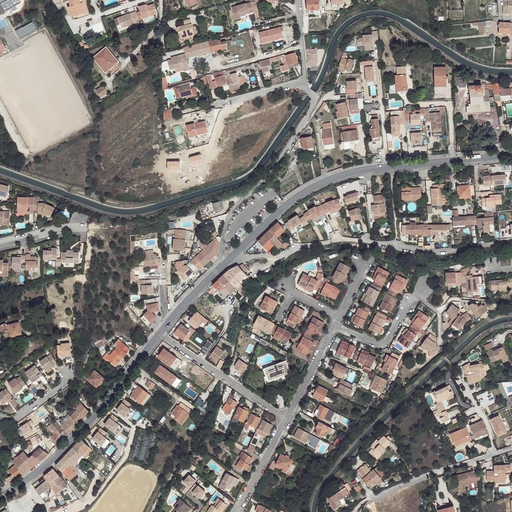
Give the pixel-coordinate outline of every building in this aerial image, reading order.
[(69,6),(72,17),(82,13),(81,9),(84,8),(81,0),(69,0),(71,6),(69,6)] [(232,7),(235,19),(241,18),(239,13),(244,11),(253,9),(252,6),(257,5),(255,0),(249,0),(251,2),(232,7)] [(306,0),(307,10),(320,10),(319,0),(306,0)] [(511,0),(503,0),(503,14),(511,13),(511,0)] [(141,11),(140,11),(142,18),(154,15),(152,10),(154,10),(156,9),(154,4),(148,6),(146,6),(145,5),(140,6),(141,11)] [(10,7),(2,11),(3,12),(2,12),(5,18),(13,13),(10,7)] [(136,11),(118,18),(121,28),(139,22),(136,11)] [(178,33),(180,38),(190,36),(195,35),(190,19),(183,21),(185,25),(177,27),(178,33)] [(499,22),(499,33),(511,34),(511,33),(511,22),(511,23),(499,22)] [(259,33),(262,43),(277,39),(276,37),(282,35),(281,31),(280,27),(259,33)] [(372,34),(363,35),(363,38),(359,38),(357,40),(358,45),(365,45),(369,44),(369,50),(374,49),(373,41),(378,40),(378,31),(372,32),(372,34)] [(0,57),(10,52),(6,44),(4,45),(0,38),(0,57)] [(209,43),(211,52),(222,49),(222,51),(228,50),(226,42),(221,43),(220,39),(208,42),(208,41),(206,41),(206,42),(207,44),(209,43)] [(191,53),(191,54),(199,51),(198,46),(197,44),(189,46),(190,50),(191,53)] [(93,58),(106,73),(118,62),(106,47),(93,58)] [(306,49),(306,67),(316,66),(317,62),(317,49),(306,49)] [(280,66),(282,71),(289,69),(289,68),(288,64),(297,62),(295,52),(285,55),(285,54),(270,58),(271,60),(282,57),(285,57),(286,60),(283,61),(284,65),(280,66)] [(189,69),(185,53),(173,56),(173,58),(171,59),(167,60),(169,69),(175,68),(183,66),(184,68),(185,70),(189,69)] [(342,58),(338,68),(345,71),(345,69),(350,71),(354,61),(349,59),(348,60),(342,58)] [(260,62),(262,67),(268,65),(272,64),(270,59),(260,62)] [(390,60),(389,67),(401,68),(402,61),(390,60)] [(373,67),(365,67),(366,82),(374,81),(373,67)] [(434,67),(434,84),(446,84),(446,79),(446,76),(446,67),(434,67)] [(210,82),(212,88),(227,84),(223,71),(214,74),(216,81),(210,82)] [(228,85),(230,91),(240,89),(239,85),(240,84),(238,79),(237,72),(227,75),(229,84),(228,85)] [(408,91),(406,74),(395,75),(396,92),(408,91)] [(460,85),(460,88),(466,87),(466,85),(469,84),(469,83),(474,83),(474,77),(465,78),(465,76),(459,77),(460,85)] [(346,90),(347,94),(351,94),(356,94),(355,89),(357,89),(356,80),(346,81),(347,90),(346,90)] [(178,88),(181,97),(185,95),(192,94),(191,88),(189,82),(185,83),(185,84),(183,85),(183,84),(180,84),(177,85),(178,86),(178,88)] [(466,106),(467,113),(472,113),(479,112),(490,111),(490,107),(490,103),(489,97),(489,95),(489,89),(493,88),(493,84),(486,85),(486,83),(481,83),(481,82),(476,82),(476,85),(469,86),(471,104),(468,104),(469,106),(466,106)] [(493,88),(494,101),(501,101),(501,100),(501,96),(510,95),(511,99),(511,98),(511,88),(500,89),(500,84),(493,84),(493,88)] [(96,90),(101,97),(107,93),(103,86),(96,90)] [(350,109),(351,110),(359,109),(358,99),(363,98),(362,93),(356,94),(351,94),(351,99),(350,99),(350,109)] [(324,101),(319,110),(321,111),(327,103),(324,101)] [(336,111),(338,119),(348,116),(345,102),(336,104),(338,111),(336,111)] [(412,110),(405,110),(406,121),(411,120),(411,125),(421,124),(420,114),(425,114),(424,108),(412,110)] [(429,108),(424,108),(426,121),(432,121),(433,129),(441,129),(440,112),(429,113),(429,108)] [(170,109),(163,111),(163,119),(171,117),(170,109)] [(405,110),(401,110),(401,115),(390,116),(392,134),(401,133),(400,125),(406,124),(406,121),(405,110)] [(378,115),(369,116),(370,119),(372,119),(373,128),(370,128),(371,138),(371,141),(376,141),(376,137),(380,137),(378,115)] [(186,125),(189,137),(197,135),(197,133),(207,130),(205,121),(194,124),(194,123),(186,125)] [(322,128),(325,149),(334,148),(331,122),(323,123),(323,128),(322,128)] [(342,128),(344,141),(349,140),(349,141),(358,140),(356,125),(342,128)] [(301,138),(303,149),(313,147),(311,136),(311,132),(304,133),(305,137),(301,138)] [(292,150),(286,160),(288,161),(290,158),(292,159),(296,152),(292,150)] [(483,176),(484,186),(507,184),(506,175),(483,176)] [(457,186),(458,198),(471,197),(469,185),(467,185),(467,182),(459,183),(459,186),(457,186)] [(0,195),(2,196),(2,194),(6,195),(9,187),(0,184),(0,195)] [(431,189),(432,205),(443,205),(443,197),(442,188),(444,188),(446,188),(446,184),(436,185),(436,188),(433,189),(431,189)] [(401,187),(402,199),(406,198),(406,200),(422,200),(421,189),(411,190),(411,186),(401,187)] [(348,196),(344,197),(346,204),(350,203),(349,201),(355,200),(358,199),(357,192),(347,195),(348,196)] [(371,205),(372,212),(374,212),(375,216),(378,216),(379,218),(386,218),(383,194),(373,195),(374,205),(371,205)] [(482,198),(482,206),(486,205),(486,208),(496,207),(496,204),(502,204),(501,194),(490,195),(490,198),(482,198)] [(18,197),(18,209),(23,209),(23,211),(27,212),(27,211),(27,207),(30,207),(30,211),(34,211),(34,210),(34,200),(34,198),(18,197)] [(307,220),(329,211),(333,219),(339,216),(336,209),(342,207),(337,197),(334,199),(333,198),(316,205),(315,204),(307,208),(308,211),(298,215),(297,213),(287,217),(289,221),(285,222),(288,230),(295,226),(296,229),(309,224),(307,220)] [(34,200),(34,210),(38,210),(38,212),(43,212),(46,214),(51,216),(55,208),(45,203),(38,203),(38,200),(34,200)] [(214,210),(214,211),(224,208),(222,201),(212,203),(213,207),(214,210)] [(194,208),(167,215),(169,220),(196,213),(194,208)] [(355,209),(348,211),(351,220),(358,218),(358,220),(362,219),(360,211),(356,213),(355,209)] [(10,212),(0,211),(0,221),(10,222),(10,212)] [(477,218),(478,230),(483,229),(483,230),(490,229),(490,225),(494,224),(493,214),(493,212),(484,212),(485,217),(477,218)] [(453,220),(453,226),(477,224),(477,218),(476,215),(453,217),(453,220)] [(277,237),(280,234),(285,230),(278,222),(270,229),(274,234),(277,237)] [(402,225),(402,234),(410,234),(410,238),(416,238),(416,235),(421,234),(424,234),(424,236),(428,236),(428,234),(434,234),(434,230),(438,230),(448,230),(448,229),(451,229),(451,225),(416,225),(416,222),(410,222),(410,225),(402,225)] [(186,230),(176,229),(176,233),(175,237),(175,239),(173,239),(172,249),(180,250),(184,251),(185,240),(185,238),(186,230)] [(258,241),(262,246),(274,234),(270,229),(258,241)] [(262,246),(267,251),(274,245),(278,249),(282,246),(285,249),(289,244),(286,241),(280,234),(277,237),(274,234),(262,246)] [(202,248),(204,250),(212,258),(217,253),(218,252),(220,242),(216,238),(217,237),(216,235),(212,238),(214,240),(208,245),(203,240),(198,244),(202,248)] [(52,250),(44,250),(43,259),(52,259),(52,258),(57,258),(57,248),(52,248),(52,250)] [(196,267),(199,270),(212,258),(204,250),(191,261),(194,265),(196,267)] [(66,253),(61,252),(61,260),(61,262),(79,262),(79,253),(73,253),(66,253)] [(30,254),(26,254),(26,255),(26,264),(26,267),(31,267),(36,268),(36,257),(30,257),(30,254)] [(156,254),(143,256),(144,266),(150,265),(157,264),(157,266),(161,265),(160,258),(157,258),(156,254)] [(21,257),(13,257),(12,268),(21,268),(21,263),(26,264),(26,255),(21,255),(21,257)] [(0,273),(3,274),(2,275),(8,275),(8,263),(3,262),(3,260),(0,259),(0,273)] [(183,261),(176,262),(178,269),(179,270),(177,272),(185,281),(194,272),(192,271),(196,267),(194,265),(191,261),(189,260),(183,261)] [(265,260),(263,261),(262,262),(267,268),(270,266),(265,260)] [(340,262),(331,281),(339,285),(341,281),(345,274),(346,275),(350,267),(340,262)] [(229,270),(239,282),(242,280),(244,278),(247,275),(239,266),(238,265),(229,270)] [(375,281),(373,284),(381,288),(389,272),(378,267),(376,271),(379,273),(375,281)] [(224,274),(234,286),(239,282),(229,270),(224,274)] [(466,283),(467,293),(478,291),(477,284),(479,284),(479,276),(473,277),(467,277),(466,276),(466,271),(465,272),(462,272),(460,272),(461,284),(466,283)] [(303,273),(298,283),(306,287),(307,285),(314,289),(317,291),(324,278),(323,274),(318,272),(316,278),(315,279),(303,273)] [(455,272),(445,273),(446,284),(448,283),(456,283),(457,285),(462,285),(461,284),(460,272),(455,273),(455,272)] [(229,291),(231,293),(236,289),(234,286),(224,274),(218,280),(224,287),(229,292),(229,291)] [(397,274),(389,290),(397,294),(399,291),(403,283),(405,285),(408,280),(397,274)] [(324,277),(319,288),(322,290),(322,291),(329,295),(328,296),(336,299),(341,290),(327,282),(329,279),(324,277)] [(150,279),(137,279),(137,285),(142,285),(142,293),(152,293),(152,284),(150,284),(150,279)] [(498,280),(491,281),(492,291),(499,290),(499,292),(508,291),(508,287),(511,286),(510,279),(507,279),(507,281),(504,282),(499,282),(498,280)] [(218,280),(213,285),(216,289),(219,292),(224,287),(218,280)] [(234,286),(236,289),(240,293),(245,288),(239,282),(234,286)] [(307,285),(306,287),(298,283),(297,285),(312,292),(314,289),(307,285)] [(367,295),(364,302),(372,306),(381,288),(373,284),(372,283),(370,287),(370,286),(366,294),(367,295)] [(387,294),(380,307),(388,311),(391,305),(393,306),(397,298),(396,298),(397,295),(397,294),(389,290),(387,294)] [(266,295),(260,308),(269,313),(273,306),(275,307),(278,301),(266,295)] [(160,296),(146,299),(148,310),(141,317),(148,325),(156,317),(155,315),(159,310),(160,310),(160,296)] [(472,303),(469,305),(477,318),(488,310),(485,305),(483,306),(482,304),(478,307),(477,307),(475,305),(474,303),(472,303)] [(450,320),(453,322),(458,316),(456,315),(460,310),(452,304),(445,313),(449,315),(448,317),(451,319),(450,320)] [(354,322),(362,326),(369,313),(368,312),(370,309),(363,305),(361,309),(359,308),(355,315),(357,316),(354,322)] [(295,306),(286,322),(294,327),(296,323),(299,317),(301,318),(305,311),(295,306)] [(424,325),(426,322),(429,318),(419,310),(416,315),(418,316),(413,323),(414,324),(412,327),(419,332),(421,329),(424,325)] [(188,321),(197,328),(202,321),(205,324),(208,321),(196,311),(188,321)] [(453,322),(452,324),(460,330),(466,321),(467,321),(471,318),(467,311),(461,316),(459,315),(458,316),(453,322)] [(23,312),(4,317),(6,322),(14,320),(14,319),(24,316),(23,312)] [(378,312),(369,329),(377,333),(381,326),(382,327),(386,320),(384,319),(385,316),(378,312)] [(258,315),(254,324),(260,327),(259,328),(270,334),(271,333),(275,325),(258,315)] [(314,317),(305,333),(312,337),(314,334),(315,334),(319,327),(321,328),(324,322),(314,317)] [(178,321),(171,330),(174,332),(175,333),(182,324),(178,321)] [(2,325),(3,331),(8,330),(9,336),(11,336),(11,337),(17,336),(17,334),(22,333),(19,322),(7,325),(7,323),(2,324),(2,325)] [(188,329),(182,324),(175,333),(183,339),(189,330),(188,329)] [(275,325),(271,333),(274,334),(280,337),(279,339),(287,343),(292,333),(275,325)] [(189,330),(183,339),(186,342),(195,330),(190,326),(188,329),(189,330)] [(403,334),(398,341),(407,348),(417,335),(419,332),(412,327),(409,330),(409,329),(404,335),(403,334)] [(305,333),(297,349),(307,354),(310,350),(308,349),(312,341),(311,340),(313,337),(312,337),(305,333)] [(430,333),(422,344),(429,349),(429,356),(433,356),(435,354),(435,343),(433,342),(435,339),(435,337),(430,333)] [(205,347),(208,349),(213,343),(209,340),(204,346),(205,347)] [(107,359),(115,366),(130,349),(122,342),(118,346),(110,355),(107,359)] [(341,342),(337,353),(350,358),(356,346),(350,344),(349,346),(341,342)] [(71,356),(70,344),(61,344),(61,346),(57,346),(58,356),(62,356),(62,357),(71,356)] [(211,351),(209,355),(212,358),(217,361),(224,351),(216,346),(212,352),(211,351)] [(494,348),(487,352),(491,362),(501,357),(502,360),(508,357),(503,346),(497,349),(498,349),(495,351),(494,348)] [(164,348),(157,358),(170,367),(177,358),(164,348)] [(358,351),(354,360),(371,367),(376,357),(368,354),(367,355),(361,352),(358,351)] [(385,362),(382,370),(392,374),(398,360),(400,356),(392,352),(390,356),(387,362),(385,362)] [(47,357),(39,362),(45,371),(52,365),(53,367),(57,364),(51,356),(48,358),(47,357)] [(248,365),(239,359),(234,366),(242,372),(248,365)] [(263,369),(268,381),(284,375),(284,377),(291,374),(286,361),(263,369)] [(462,367),(467,375),(468,383),(469,384),(470,385),(473,385),(474,383),(474,382),(482,381),(481,376),(486,376),(483,363),(483,361),(479,362),(479,364),(471,365),(469,363),(462,366),(462,367)] [(335,369),(332,374),(342,378),(347,368),(336,363),(333,368),(335,369)] [(39,372),(35,365),(31,368),(25,373),(32,383),(39,378),(36,374),(39,372)] [(177,377),(160,365),(154,372),(172,385),(177,377)] [(104,378),(95,370),(87,379),(96,387),(104,378)] [(265,381),(266,385),(285,378),(284,377),(284,375),(268,381),(265,381)] [(373,382),(375,383),(372,390),(382,394),(388,381),(376,375),(373,382)] [(8,383),(15,393),(22,388),(21,387),(25,384),(20,377),(16,380),(15,378),(8,383)] [(177,377),(172,385),(176,388),(181,380),(177,377)] [(340,384),(338,389),(349,395),(352,389),(350,388),(352,384),(341,379),(339,383),(340,384)] [(146,385),(151,389),(156,384),(150,380),(146,385)] [(123,391),(126,394),(130,397),(132,395),(139,386),(132,381),(123,391)] [(498,382),(503,397),(507,396),(502,381),(498,382)] [(319,385),(318,385),(316,390),(314,389),(313,392),(315,393),(313,396),(322,401),(323,400),(328,403),(330,398),(325,396),(328,390),(319,385)] [(132,395),(141,403),(148,393),(139,386),(132,395)] [(454,396),(451,391),(449,391),(446,386),(435,391),(435,390),(432,392),(437,403),(435,404),(437,409),(444,406),(441,401),(447,398),(448,399),(454,396)] [(6,389),(0,392),(0,401),(1,401),(2,403),(3,403),(7,400),(10,398),(12,397),(6,389)] [(151,395),(148,393),(141,403),(143,405),(151,395)] [(232,399),(230,397),(222,409),(229,414),(237,403),(232,399)] [(9,401),(10,402),(14,408),(18,405),(13,398),(11,400),(9,401)] [(125,399),(117,410),(125,416),(131,409),(127,407),(130,403),(125,399)] [(70,416),(77,424),(89,412),(79,400),(75,404),(77,407),(75,409),(77,410),(70,416)] [(178,405),(171,413),(176,417),(174,419),(182,424),(192,410),(181,402),(179,406),(178,405)] [(314,413),(318,415),(319,416),(319,417),(321,418),(321,417),(330,421),(335,412),(320,404),(318,409),(317,409),(314,413)] [(437,409),(436,410),(442,422),(449,419),(444,406),(437,409)] [(239,407),(234,417),(244,421),(249,411),(243,408),(239,407)] [(14,425),(17,429),(42,411),(39,408),(14,425)] [(112,414),(105,424),(113,431),(119,424),(115,422),(118,418),(112,414)] [(252,414),(247,422),(246,422),(243,427),(248,429),(250,424),(255,426),(256,427),(260,418),(252,414)] [(360,419),(356,423),(358,424),(366,417),(363,414),(359,418),(360,419)] [(490,419),(496,433),(505,429),(504,425),(506,424),(505,422),(503,423),(499,415),(493,417),(490,419)] [(57,422),(61,426),(68,433),(77,424),(70,416),(68,419),(66,421),(64,419),(60,423),(59,422),(60,421),(58,419),(56,421),(57,422)] [(257,429),(254,437),(256,438),(258,433),(264,436),(265,434),(267,435),(268,432),(271,425),(272,424),(269,423),(266,421),(263,420),(258,429),(257,429)] [(488,433),(483,420),(470,426),(474,436),(475,435),(476,438),(488,433)] [(319,428),(315,434),(322,437),(325,431),(333,435),(335,430),(319,421),(317,427),(319,428)] [(58,431),(64,438),(68,433),(61,426),(57,422),(54,426),(58,431)] [(46,428),(51,437),(54,434),(58,431),(54,426),(51,423),(46,428)] [(455,446),(471,439),(466,427),(450,434),(455,446)] [(106,432),(100,428),(92,439),(101,445),(106,438),(103,436),(106,432)] [(137,428),(129,458),(135,460),(144,430),(137,428)] [(299,428),(294,437),(305,443),(307,439),(308,438),(310,434),(299,428)] [(144,430),(135,460),(142,462),(151,432),(144,430)] [(64,438),(58,431),(54,434),(60,442),(64,438)] [(151,432),(142,462),(149,464),(158,434),(151,432)] [(42,441),(38,434),(30,439),(34,445),(42,441)] [(51,437),(56,446),(60,442),(54,434),(51,437)] [(221,443),(223,439),(215,434),(213,438),(221,443)] [(320,439),(310,434),(307,439),(312,441),(310,445),(315,448),(320,439)] [(377,439),(370,447),(372,449),(369,452),(377,459),(382,454),(381,452),(378,450),(381,446),(384,448),(388,445),(387,444),(390,441),(383,435),(378,441),(377,439)] [(334,443),(336,446),(342,440),(341,439),(339,437),(334,443)] [(92,450),(81,439),(73,447),(82,455),(84,458),(85,458),(88,455),(92,450)] [(32,455),(40,461),(48,454),(40,448),(35,452),(30,441),(25,444),(32,455)] [(56,465),(62,471),(70,463),(72,465),(76,462),(77,464),(78,463),(76,461),(82,455),(73,447),(68,452),(63,457),(56,465)] [(9,470),(12,474),(12,475),(16,479),(32,468),(40,461),(32,455),(31,456),(29,457),(24,451),(13,461),(15,465),(9,470)] [(241,458),(236,466),(241,470),(243,467),(245,469),(248,464),(252,458),(245,453),(241,458)] [(281,454),(276,464),(283,467),(288,470),(287,473),(290,475),(297,463),(281,454)] [(72,465),(70,463),(62,471),(69,479),(76,473),(76,475),(80,474),(78,468),(79,467),(77,464),(76,462),(72,465)] [(357,470),(363,478),(368,474),(371,471),(366,464),(357,470)] [(506,479),(505,470),(511,470),(511,465),(494,465),(494,471),(486,471),(487,480),(495,480),(495,479),(506,479)] [(371,471),(368,474),(375,483),(381,478),(385,475),(378,466),(371,471)] [(48,481),(48,482),(59,475),(53,468),(44,476),(48,481)] [(473,471),(455,476),(458,486),(480,481),(479,473),(474,474),(473,471)] [(222,482),(219,487),(225,490),(226,487),(228,489),(229,488),(231,483),(234,485),(235,486),(239,479),(226,473),(223,479),(222,479),(221,481),(222,482)] [(196,480),(189,474),(183,481),(190,487),(196,480)] [(363,478),(370,487),(375,483),(368,474),(363,478)] [(16,479),(12,475),(5,479),(9,483),(16,479)] [(50,488),(55,495),(67,486),(64,481),(59,475),(48,482),(51,487),(50,488)] [(51,487),(46,480),(36,489),(40,495),(50,488),(51,487)] [(339,491),(344,497),(350,493),(349,493),(352,490),(347,483),(344,485),(342,482),(336,485),(337,486),(338,488),(339,491)] [(204,491),(198,485),(192,492),(199,498),(204,491)] [(333,494),(328,498),(334,509),(346,502),(343,498),(344,497),(339,491),(337,492),(335,490),(332,492),(333,494)] [(176,511),(184,511),(186,510),(188,511),(191,507),(180,498),(177,502),(179,504),(176,508),(178,510),(176,511)] [(218,511),(220,511),(226,503),(218,498),(215,502),(218,504),(215,507),(212,505),(207,511),(208,511),(218,511)] [(221,511),(227,505),(226,503),(220,511),(218,511),(221,511)]
